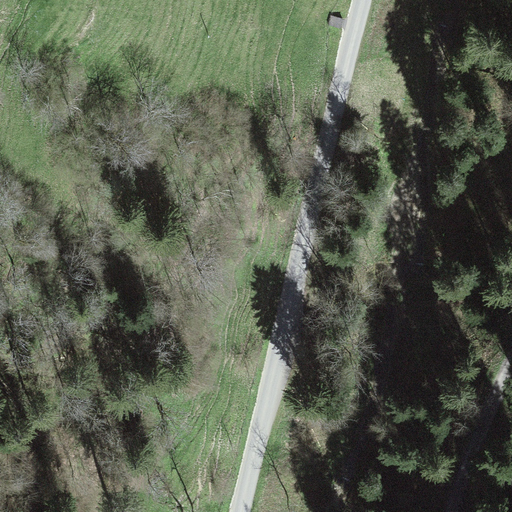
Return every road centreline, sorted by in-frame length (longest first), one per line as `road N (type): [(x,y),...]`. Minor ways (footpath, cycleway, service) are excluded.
road 1 (track): [(365,0),(239,511)]
road 2 (track): [(456,511),(511,357)]
